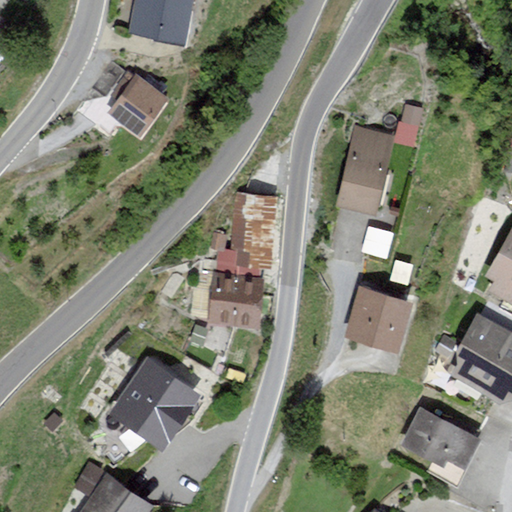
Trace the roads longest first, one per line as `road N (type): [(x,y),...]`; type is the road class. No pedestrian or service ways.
road 1 (tertiary): [(234,511),(280,346),(304,137),(377,0)]
road 2 (tertiary): [(311,0),(242,136),(198,190),(0,380)]
road 3 (tertiary): [(0,156),(66,72),(92,0)]
